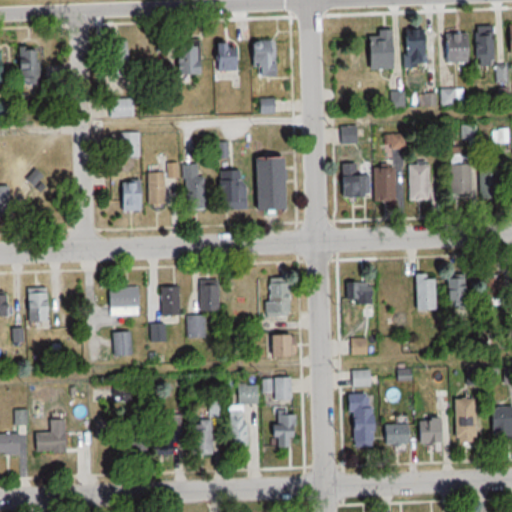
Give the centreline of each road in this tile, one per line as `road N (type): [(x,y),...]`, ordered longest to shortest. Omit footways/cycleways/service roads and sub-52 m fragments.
road 1 (residential): [(0,499),(511,479)]
road 2 (residential): [(0,254),(511,234)]
road 3 (residential): [(326,511),(311,4)]
road 4 (residential): [(311,4),(0,17)]
road 5 (residential): [(88,251),(79,15)]
